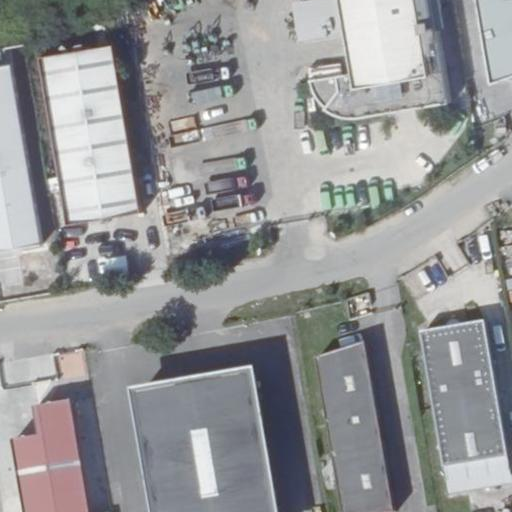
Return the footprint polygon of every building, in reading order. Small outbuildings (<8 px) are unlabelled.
[(348,84),(303,90),(304,97),(307,105),(312,112),(318,117),(325,122),(333,125),(338,126),(347,126),(444,108),(431,35),(417,37),(410,0),(333,0),(334,6),(341,45),(348,84)] [(437,34),(431,0),(410,0),(417,37),(431,35),(437,34)] [(511,0),(471,0),(486,84),(511,75),(511,0)] [(341,45),(334,6),(295,13),(302,52),(341,45)] [(138,218),(109,50),(34,63),(63,231),(138,218)] [(0,70),(0,256),(38,250),(6,70),(0,70)] [(415,342),(441,483),(504,472),(477,330),(453,334),(452,329),(449,326),(434,329),(432,332),(434,338),(415,342)] [(311,364),(336,511),(389,511),(363,355),(311,364)] [(192,391),(133,401),(152,511),(269,511),(247,381),(192,391)] [(35,443),(9,447),(19,511),(86,511),(68,408),(30,414),(35,443)]
